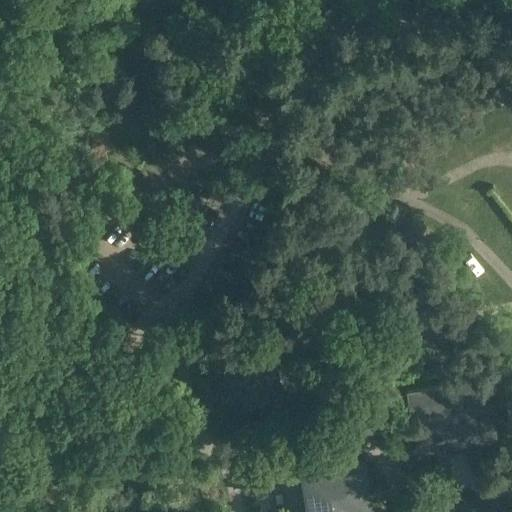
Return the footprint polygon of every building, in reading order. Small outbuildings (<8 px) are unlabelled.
[(432,309),(410,319),(415,343),(440,342),(432,309)] [(322,322),(302,325),(304,337),(324,334),(322,322)] [(234,368),(241,378),(231,385),(249,408),(282,384),(273,372),(268,375),(253,354),(234,368)] [(340,390),(355,387),(351,364),(336,366),(340,390)] [(417,452),(436,449),(439,462),(451,460),(449,448),(497,440),(486,377),(406,392),(417,452)] [(369,511),(361,464),(292,476),(297,511),(369,511)]
